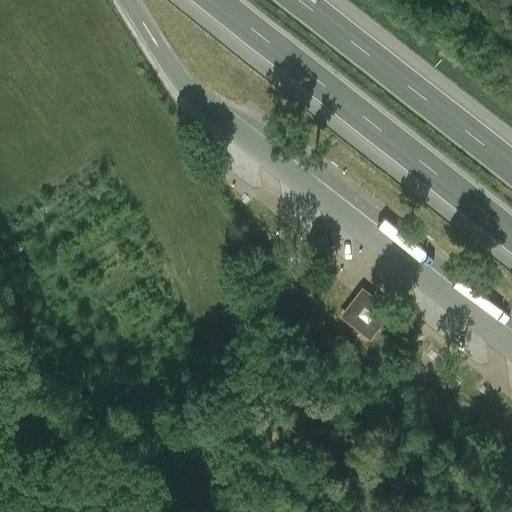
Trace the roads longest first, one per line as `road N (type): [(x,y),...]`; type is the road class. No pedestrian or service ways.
road 1 (motorway): [(213,0),(511,246)]
road 2 (motorway): [(511,182),(283,0)]
road 3 (motorway): [(127,0),(180,83),(224,129)]
